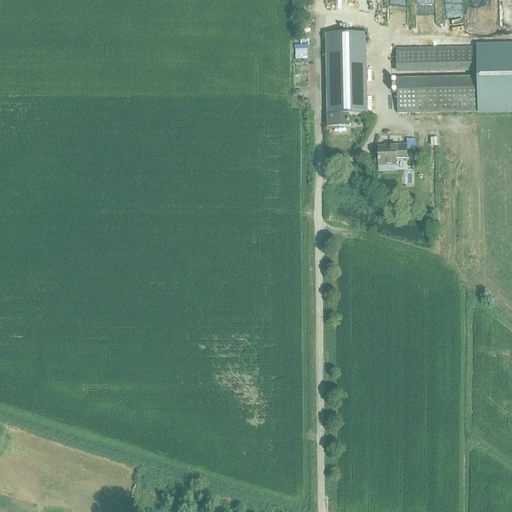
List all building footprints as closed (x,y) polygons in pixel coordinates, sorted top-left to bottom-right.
[(392,0),(392,26),(408,26),(408,0),(392,0)] [(349,128),(349,116),(367,115),(366,34),(326,35),(327,116),(328,128),(349,128)] [(310,62),(310,44),(297,44),(297,62),(310,62)] [(477,68),(478,82),(397,84),(397,114),(511,111),(511,47),(396,50),(396,70),(477,68)] [(407,146),(392,146),(392,148),(378,149),(378,167),(396,166),(396,157),(407,157),(407,146)]
